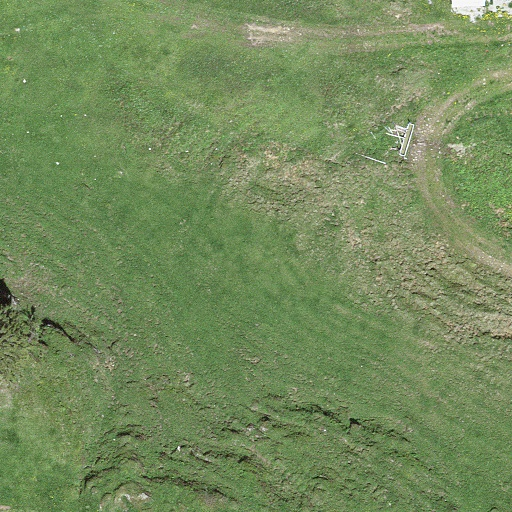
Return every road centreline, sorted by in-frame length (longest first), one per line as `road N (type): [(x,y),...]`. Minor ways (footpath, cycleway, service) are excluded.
road 1 (track): [(200,0),(279,21),(511,37)]
road 2 (track): [(511,266),(468,245),(428,184),(444,114),(511,61)]
